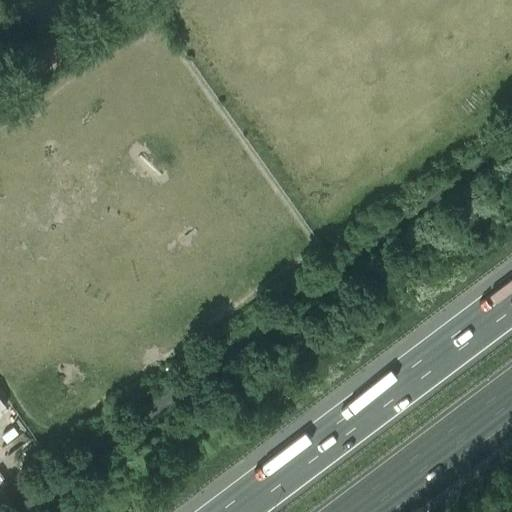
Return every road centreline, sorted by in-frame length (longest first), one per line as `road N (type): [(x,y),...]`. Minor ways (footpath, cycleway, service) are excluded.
road 1 (motorway): [(511,305),(237,511)]
road 2 (motorway): [(361,511),(511,399)]
